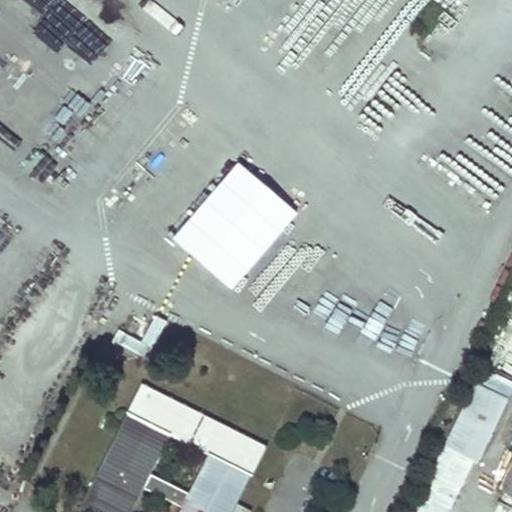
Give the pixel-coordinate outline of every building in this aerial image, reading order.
[(455,511),(510,379),(476,365),(415,511),(455,511)] [(171,432),(141,386),(76,511),(129,511),(143,487),(182,505),(178,511),(230,511),(235,503),(263,447),(208,451),(188,492),(150,473),(171,432)] [(263,447),(141,386),(171,432),(208,451),(263,447)] [(511,467),(501,489),(511,494),(511,467)] [(235,503),(230,511),(239,511),(242,506),(235,503)]
